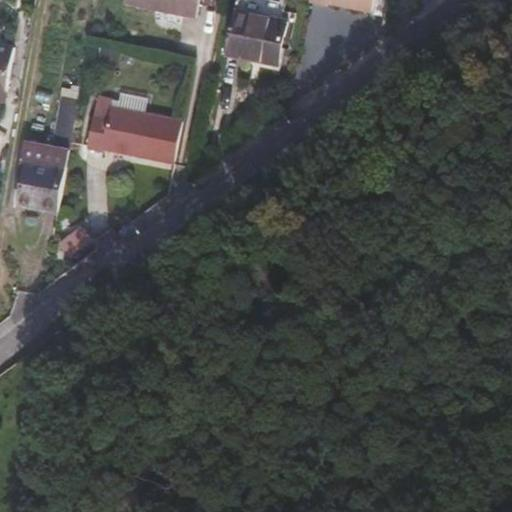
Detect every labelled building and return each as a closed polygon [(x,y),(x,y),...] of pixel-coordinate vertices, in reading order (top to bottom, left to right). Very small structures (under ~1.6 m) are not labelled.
[(199,18),(202,0),(127,0),(127,4),(199,18)] [(372,0),(309,0),(309,1),(326,4),(326,1),(371,10),(372,0)] [(280,65),(288,24),(235,13),(227,54),(280,65)] [(0,90),(8,92),(17,40),(0,37),(0,90)] [(119,59),(121,44),(102,41),(99,55),(119,59)] [(176,160),(184,118),(110,106),(108,117),(93,114),(88,147),(102,150),(103,147),(176,160)] [(69,149),(9,140),(0,193),(0,202),(58,213),(69,149)]
